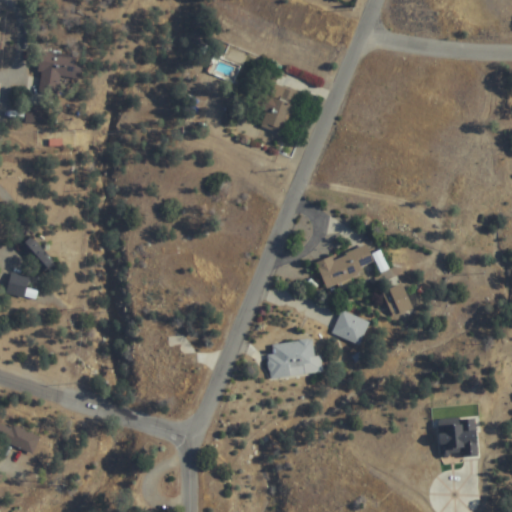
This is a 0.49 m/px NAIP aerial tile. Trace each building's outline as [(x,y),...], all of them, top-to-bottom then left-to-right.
[(38,92),(59,94),(61,76),(81,78),(83,56),(42,51),(38,92)] [(288,134),(298,89),(263,81),(257,108),(266,110),(262,128),(288,134)] [(26,106),(26,124),(47,124),(47,106),(26,106)] [(41,273),(53,262),(34,241),(22,252),(41,273)] [(317,264),(328,288),(363,273),(361,267),(374,262),(366,243),(317,264)] [(26,297),(28,276),(10,274),(8,295),(26,297)] [(412,310),(405,284),(384,291),(392,316),(412,310)] [(361,345),(370,322),(342,310),(332,334),(361,345)] [(313,339),(273,345),(274,354),(267,355),(271,380),(324,373),(321,355),(315,356),(313,339)] [(148,388),(175,386),(174,367),(183,367),(182,345),(154,346),(154,355),(146,355),(148,388)] [(477,417),(439,419),(441,458),(479,456),(477,417)] [(0,422),(0,441),(34,453),(40,436),(0,422)]
